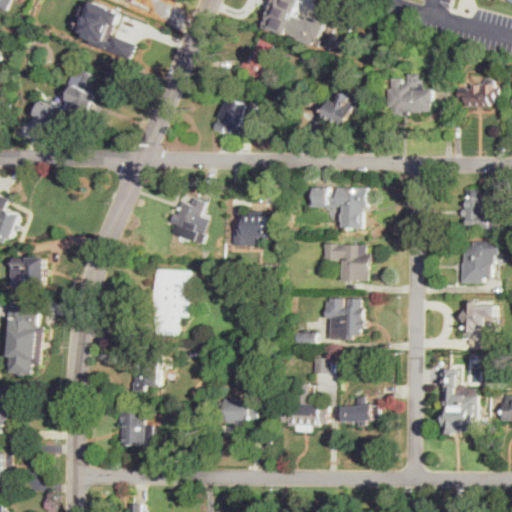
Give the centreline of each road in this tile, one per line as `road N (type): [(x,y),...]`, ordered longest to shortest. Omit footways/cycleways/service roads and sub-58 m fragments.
road 1 (tertiary): [(77,511),(79,358),(92,280),(211,0)]
road 2 (residential): [(511,477),(77,475)]
road 3 (residential): [(511,163),(141,158)]
road 4 (residential): [(415,476),(417,162)]
road 5 (tertiary): [(141,158),(0,156)]
